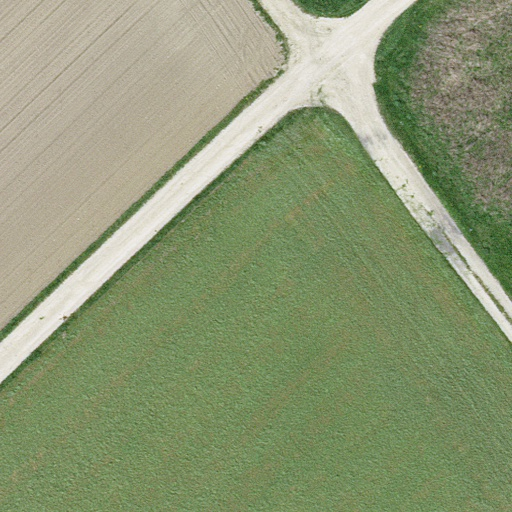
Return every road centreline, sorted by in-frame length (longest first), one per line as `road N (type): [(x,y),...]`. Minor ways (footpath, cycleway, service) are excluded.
road 1 (track): [(399,0),(319,58),(0,365)]
road 2 (track): [(511,315),(273,0)]
